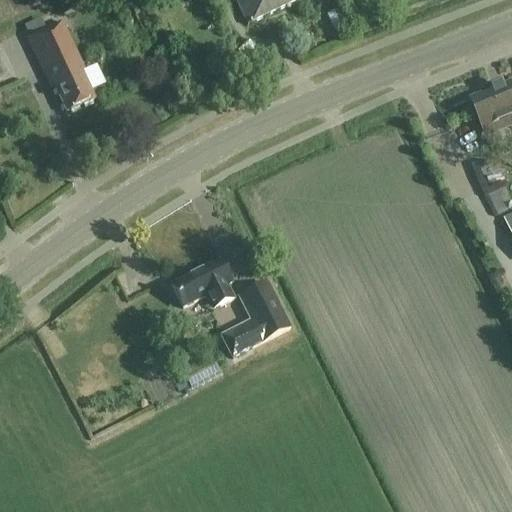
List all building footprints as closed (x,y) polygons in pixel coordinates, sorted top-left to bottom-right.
[(233,0),(246,26),(300,0),(233,0)] [(84,73),(62,24),(26,40),(50,91),(53,89),(65,117),(95,103),(82,74),(84,73)] [(129,45),(123,64),(142,70),(148,51),(129,45)] [(511,83),(468,101),(481,134),(511,121),(511,83)] [(219,263),(187,279),(168,289),(181,314),(206,302),(213,316),(235,305),(227,288),(231,286),(219,263)] [(266,286),(238,300),(250,324),(240,329),(251,352),(290,332),(266,286)] [(189,390),(218,375),(211,361),(182,377),(189,390)]
